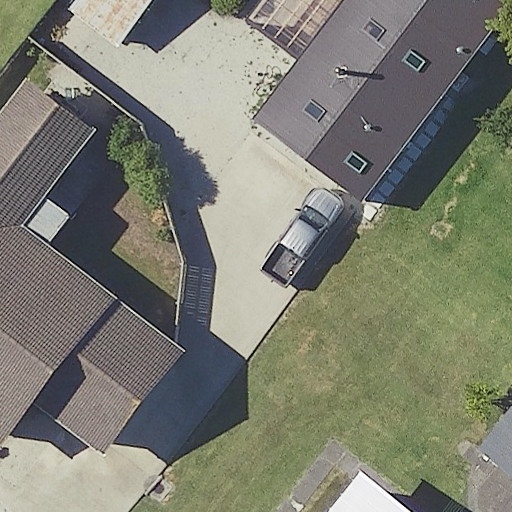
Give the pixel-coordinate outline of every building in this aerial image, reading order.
[(131,0),(55,0),(105,36),(131,0)] [(490,0),(312,0),(231,108),(344,193),(490,0)] [(167,197),(0,68),(0,406),(12,391),(81,445),(160,343),(24,239),(49,206),(119,260),(167,197)] [(511,389),(501,381),(457,439),(511,481),(511,389)] [(404,511),(333,455),(288,511),(404,511)]
